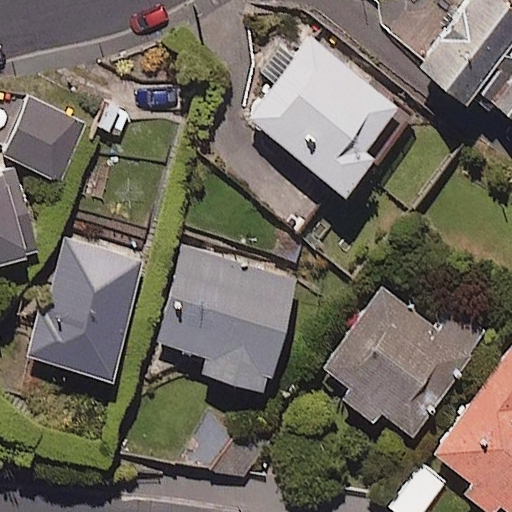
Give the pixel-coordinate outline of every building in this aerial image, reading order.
[(511,0),(449,0),(412,48),(454,80),(457,75),(511,117),(511,0)] [(387,90),(308,27),(245,107),(333,176),(362,138),(354,132),(387,90)] [(79,119),(25,93),(0,142),(0,144),(54,170),(79,119)] [(457,149),(433,128),(384,185),(408,206),(457,149)] [(5,154),(0,155),(0,240),(28,232),(5,154)] [(136,253),(62,231),(42,301),(33,299),(20,341),(103,366),(136,253)] [(288,276),(181,241),(151,331),(198,347),(195,358),(255,378),(288,276)] [(435,319),(383,278),(312,368),(365,409),(373,398),(406,424),(483,326),(450,300),(435,319)] [(511,338),(429,439),(511,506),(511,338)] [(416,511),(443,480),(419,460),(387,500),(402,511),(416,511)]
